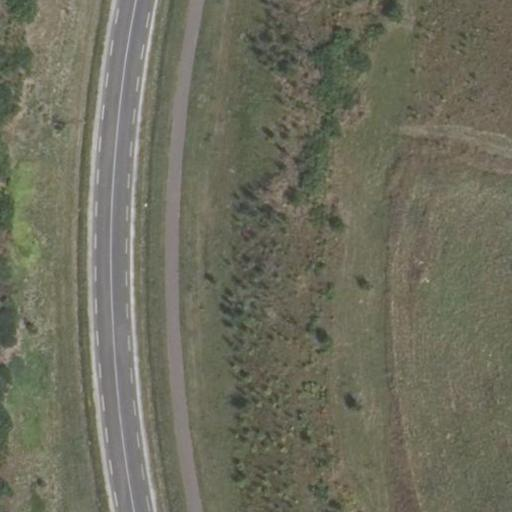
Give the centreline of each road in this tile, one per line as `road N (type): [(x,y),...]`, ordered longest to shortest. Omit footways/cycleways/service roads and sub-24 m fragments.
road 1 (tertiary): [(134,0),(109,261),(133,511)]
road 2 (track): [(511,173),(386,152)]
